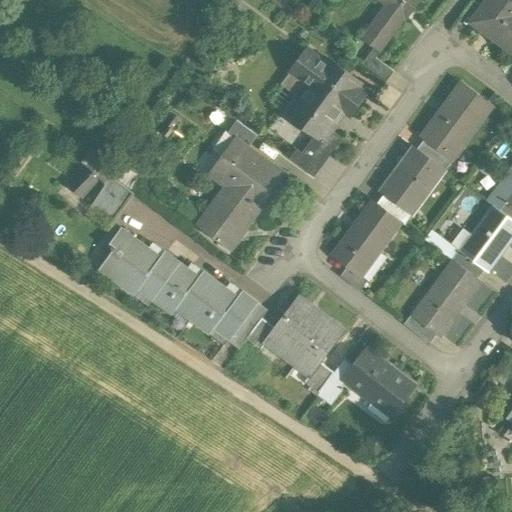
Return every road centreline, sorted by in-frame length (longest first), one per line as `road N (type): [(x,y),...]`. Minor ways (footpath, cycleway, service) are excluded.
road 1 (track): [(0,227),(445,511)]
road 2 (residential): [(301,249),(454,39),(511,79)]
road 3 (residential): [(301,249),(465,368)]
road 4 (residential): [(143,214),(268,289),(301,249)]
road 5 (residential): [(389,477),(465,368)]
